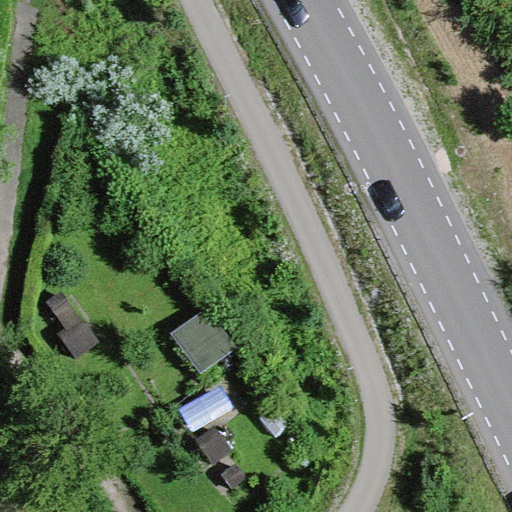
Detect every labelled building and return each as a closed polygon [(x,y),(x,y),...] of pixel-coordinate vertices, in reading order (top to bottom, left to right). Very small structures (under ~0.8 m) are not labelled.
[(72,307),(58,291),(44,303),(58,319),(72,307)] [(235,348),(206,308),(170,335),(199,375),(235,348)] [(98,343),(78,317),(56,334),(75,360),(98,343)] [(231,451),(212,426),(194,440),(212,465),(231,451)] [(244,478),(233,464),(219,474),(230,489),(244,478)]
